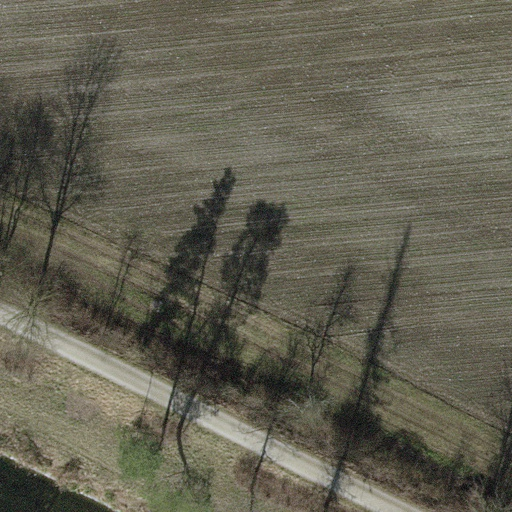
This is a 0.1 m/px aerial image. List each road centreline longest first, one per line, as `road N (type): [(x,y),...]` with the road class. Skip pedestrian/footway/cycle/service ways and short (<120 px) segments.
road 1 (track): [(511,468),(0,216)]
road 2 (track): [(402,511),(0,312)]
